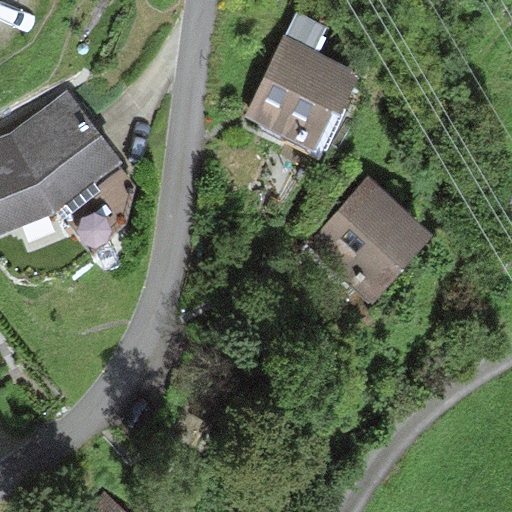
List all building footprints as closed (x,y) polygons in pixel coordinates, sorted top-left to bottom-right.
[(360,64),(283,30),(241,114),(319,148),(360,64)] [(66,94),(13,135),(51,204),(114,154),(66,94)] [(0,222),(51,204),(13,135),(0,139),(0,222)] [(431,224),(367,172),(305,242),(371,294),(431,224)] [(93,511),(118,511),(105,500),(93,511)]
